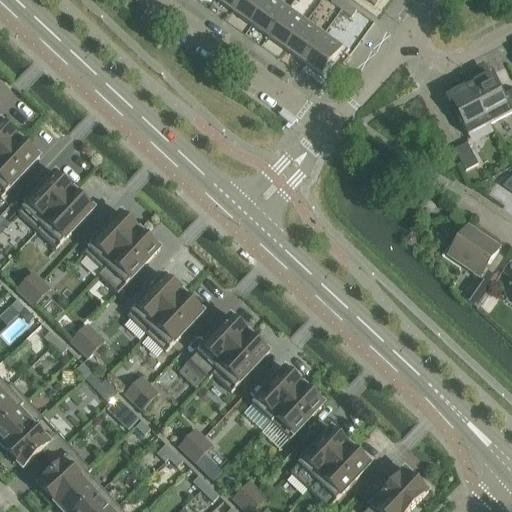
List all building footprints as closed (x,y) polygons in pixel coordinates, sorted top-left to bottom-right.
[(244,0),(218,0),(216,2),(234,15),(244,0)] [(271,0),(244,0),(234,15),(251,28),(271,0)] [(289,12),(273,0),(271,0),(251,28),(269,40),(289,12)] [(347,6),(338,0),(335,0),(331,6),(342,13),(347,6)] [(381,0),(361,0),(375,9),(381,0)] [(357,13),(347,6),(342,13),(352,21),(357,13)] [(307,24),(289,12),(269,40),(287,53),(307,24)] [(325,37),(307,24),(287,53),(304,65),(325,37)] [(343,50),(325,37),(304,65),(322,78),(343,50)] [(511,116),(511,114),(492,77),(470,89),(491,128),(511,116)] [(491,128),(470,89),(447,100),(468,140),(491,128)] [(2,125),(0,127),(0,165),(21,143),(2,125)] [(21,143),(0,165),(0,199),(2,201),(19,183),(19,184),(20,183),(19,183),(24,178),(25,178),(25,177),(40,161),(21,143)] [(478,167),(467,146),(455,153),(466,174),(478,167)] [(57,177),(41,193),(40,193),(41,194),(36,199),(36,198),(35,199),(36,199),(19,217),(38,235),(76,195),(57,177)] [(56,253),(74,235),(75,235),(74,234),(79,229),(79,230),(80,229),(79,229),(95,213),(76,195),(38,235),(56,253)] [(122,217),(105,235),(105,236),(104,236),(100,241),(100,242),(99,241),(84,257),(102,275),(103,275),(141,235),(122,217)] [(464,267),(466,263),(482,274),(498,252),(468,231),(450,258),(464,267)] [(98,279),(118,298),(139,275),(140,275),(140,274),(144,270),(145,270),(145,269),(160,253),(141,235),(103,275),(102,275),(98,279)] [(33,276),(32,277),(33,278),(26,285),(25,284),(25,285),(25,286),(18,293),(17,294),(26,302),(42,285),(33,276)] [(182,295),(183,290),(174,281),(169,283),(166,280),(151,296),(150,296),(150,297),(146,302),(145,302),(128,321),(147,339),(185,298),(182,295)] [(477,310),(490,291),(477,281),(464,300),(477,310)] [(35,310),(42,302),(42,303),(43,302),(43,301),(50,294),(51,294),(42,285),(26,302),(35,311),(35,310)] [(185,298),(147,339),(166,356),(183,338),(183,339),(184,338),(183,338),(188,333),(189,333),(189,332),(204,316),(185,298)] [(11,310),(20,318),(26,312),(17,304),(11,310)] [(26,312),(20,318),(29,327),(35,321),(26,312)] [(213,379),(212,378),(250,338),(231,320),(216,336),(215,337),(216,337),(211,342),(211,341),(210,342),(211,342),(189,365),(209,383),(213,379)] [(71,346),(80,354),(96,337),(87,329),(87,330),(80,337),(79,338),(72,345),(71,346)] [(44,342),(53,350),(59,344),(50,336),(44,342)] [(96,337),(80,354),(89,363),(90,362),(89,362),(96,355),(97,355),(97,354),(104,346),(104,347),(105,346),(96,337)] [(232,396),(249,378),(249,379),(250,378),(249,378),(254,373),(255,372),(254,372),(269,356),(250,338),(212,378),(213,379),(232,396)] [(59,344),(53,350),(62,359),(67,353),(59,344)] [(86,382),(92,376),(83,368),(77,373),(86,382)] [(286,372),(271,388),(270,388),(271,389),(266,394),(266,393),(265,394),(252,408),(271,426),(305,390),(286,372)] [(86,382),(85,382),(95,393),(102,387),(92,376),(86,382)] [(125,398),(133,407),(150,389),(141,381),(140,382),(141,382),(134,390),(133,389),(132,390),(133,390),(126,398),(125,397),(125,398)] [(0,430),(28,404),(12,387),(7,391),(8,392),(0,399),(0,430)] [(150,389),(133,407),(143,416),(143,415),(143,414),(150,407),(151,406),(158,399),(159,398),(150,389)] [(305,390),(271,426),(290,444),(303,430),(304,430),(304,429),(308,424),(309,425),(309,424),(324,408),(305,390)] [(119,403),(108,414),(115,421),(126,410),(119,403)] [(0,447),(7,454),(6,455),(7,455),(43,421),(28,404),(0,430),(0,447)] [(9,457),(8,460),(13,466),(16,465),(19,468),(23,472),(35,461),(36,461),(36,460),(39,457),(39,458),(40,457),(42,455),(50,463),(67,447),(43,421),(7,455),(9,457)] [(142,425),(136,431),(145,439),(151,434),(142,425)] [(309,495),(351,450),(332,432),(317,448),(316,449),(317,449),(312,454),(311,454),(290,477),(309,495)] [(179,450),(188,459),(204,442),(196,433),(195,434),(188,442),(188,441),(187,442),(187,443),(180,450),(179,450)] [(197,467),(204,459),(205,460),(205,459),(205,458),(212,451),(213,451),(204,442),(188,459),(197,468),(197,467)] [(54,507),(87,477),(87,478),(92,474),(67,447),(50,463),(58,472),(55,474),(55,473),(54,474),(55,474),(51,477),(50,477),(51,478),(39,489),(43,493),(42,494),(54,507)] [(160,454),(157,457),(166,466),(169,463),(175,457),(166,448),(160,454)] [(327,511),(329,511),(350,490),(350,491),(351,490),(350,490),(355,485),(356,485),(355,484),(370,468),(351,450),(309,495),(327,511)] [(175,457),(169,463),(178,471),(183,465),(175,457)] [(412,511),(428,496),(405,474),(393,486),(392,487),(393,487),(388,492),(388,491),(387,492),(368,511),(412,511)] [(82,511),(102,494),(87,478),(87,477),(54,507),(55,507),(60,511),(82,511)] [(193,486),(203,496),(209,490),(199,480),(193,486)] [(233,503),(242,511),(258,494),(249,486),(249,487),(242,494),(241,494),(241,495),(234,502),(233,503)] [(209,490),(203,496),(213,506),(219,500),(209,490)] [(115,511),(118,510),(102,494),(82,511),(115,511)] [(258,494),(242,511),(257,511),(258,511),(259,511),(266,504),(267,503),(258,494)]
